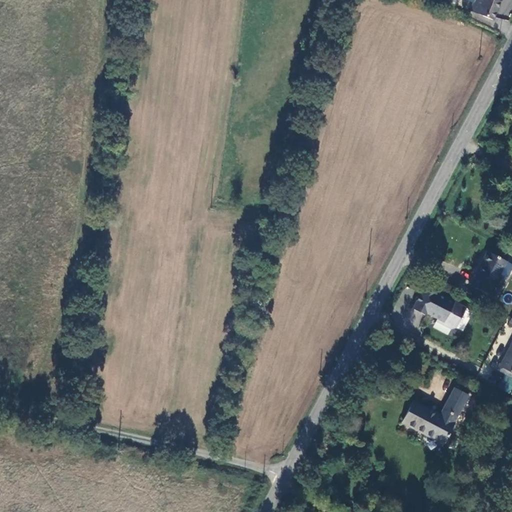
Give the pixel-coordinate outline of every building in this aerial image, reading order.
[(502,0),(470,0),(472,1),(469,9),(494,20),(502,0)] [(507,263),(487,252),(469,284),(494,298),(501,285),(496,282),(507,263)] [(454,330),(465,307),(422,286),(411,309),(454,330)] [(511,343),(498,372),(511,378),(511,343)] [(444,445),(469,395),(453,387),(439,414),(413,401),(402,425),(444,445)]
